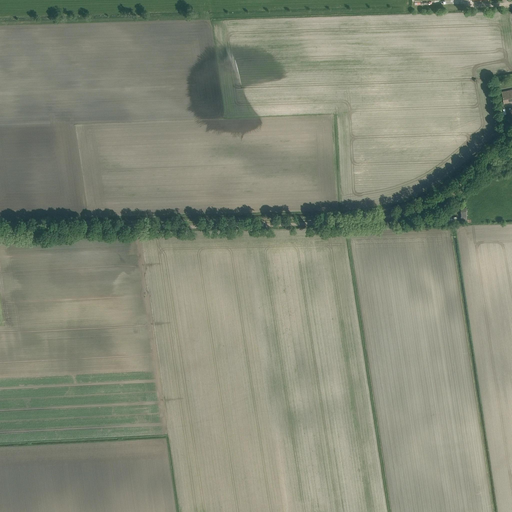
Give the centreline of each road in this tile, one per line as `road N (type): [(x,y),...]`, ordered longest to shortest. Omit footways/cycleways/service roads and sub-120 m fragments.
road 1 (track): [(0,230),(389,216),(450,192),(511,133)]
road 2 (track): [(214,15),(0,23)]
